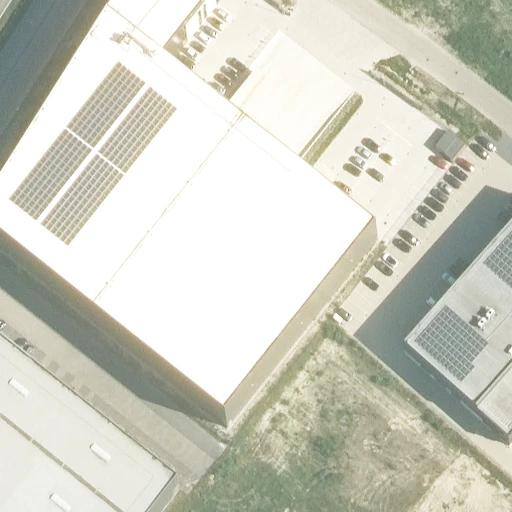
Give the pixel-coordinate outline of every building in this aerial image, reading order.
[(0,248),(227,429),(377,240),(166,72),(217,8),(206,0),(126,0),(0,199),(0,248)] [(511,231),(404,354),(509,447),(511,443),(511,231)] [(0,511),(161,511),(180,490),(0,347),(0,511)] [(405,418),(339,492),(361,511),(447,511),(476,480),(405,418)] [(292,450),(236,511),(361,511),(339,492),(292,450)]
